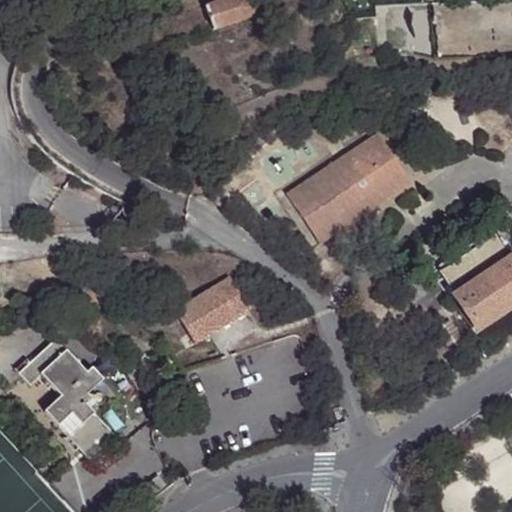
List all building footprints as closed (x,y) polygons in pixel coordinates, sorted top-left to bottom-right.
[(223,0),(204,6),(212,30),(243,19),(248,15),(252,11),(253,7),(252,3),(250,0),(223,0)] [(402,38),(402,48),(432,48),(432,7),(379,7),(379,38),(402,38)] [(341,168),(337,162),(287,195),(310,232),(361,199),(358,194),(370,187),(377,198),(386,198),(409,184),(403,174),(398,177),(392,167),(397,164),(378,135),(350,154),(354,160),(341,168)] [(350,154),(337,162),(341,168),(354,160),(350,154)] [(403,174),(397,164),(392,167),(398,177),(403,174)] [(361,199),(310,232),(319,245),(386,198),(377,198),(370,187),(358,194),(361,199)] [(439,271),(476,328),(511,304),(511,260),(495,235),(439,271)] [(194,345),(249,310),(229,277),(174,312),(194,345)] [(435,330),(447,347),(461,338),(450,320),(435,330)] [(81,445),(77,449),(88,461),(115,437),(81,399),(102,381),(91,368),(85,373),(56,340),(19,373),(29,384),(40,375),(44,371),(55,382),(50,387),(59,397),(44,411),(67,438),(71,434),(81,445)] [(44,371),(40,375),(50,387),(55,382),(44,371)] [(67,438),(77,449),(81,445),(71,434),(67,438)]
